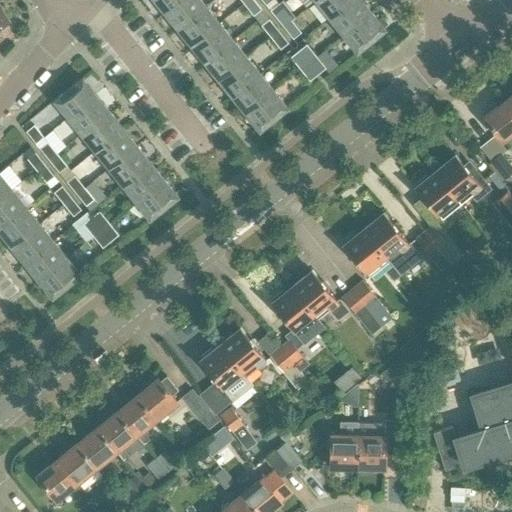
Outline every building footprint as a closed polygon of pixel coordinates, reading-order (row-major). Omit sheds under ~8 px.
[(164,13),(179,0),(153,0),(158,5),(159,4),(165,10),(163,12),(164,13)] [(179,28),(206,6),(200,0),(179,0),(164,13),(171,22),(173,21),(179,28)] [(253,0),(248,0),(244,4),(253,16),(261,9),(253,0)] [(329,18),(351,0),(316,0),(315,1),(329,18)] [(358,0),(351,0),(329,18),(343,35),(371,12),(364,2),(362,4),(358,0)] [(283,1),(270,11),(283,27),(291,21),(296,17),(283,1)] [(206,6),(179,28),(185,35),(183,37),(191,46),(220,23),(206,6)] [(0,7),(0,26),(8,22),(0,7)] [(371,12),(343,35),(357,52),(359,51),(362,51),(367,47),(368,44),(386,29),(371,12)] [(271,37),(279,31),(269,19),(261,25),(271,37)] [(291,21),(283,27),(293,39),(301,33),(291,21)] [(206,62),(233,40),(220,23),(191,46),(198,56),(200,54),(206,62)] [(279,31),(271,37),(280,49),(288,43),(279,31)] [(233,40),(206,62),(212,69),(210,70),(218,80),(247,57),(233,40)] [(308,63),(316,56),(306,44),(298,51),(308,63)] [(300,69),(308,63),(298,51),(290,57),(300,69)] [(308,63),(318,75),(326,68),(316,56),(308,63)] [(233,95),(260,73),(247,57),(218,80),(225,89),(227,88),(233,95)] [(310,81),(318,75),(308,63),(300,69),(310,81)] [(260,73),(233,95),(239,103),(238,104),(245,114),(274,90),(260,73)] [(67,117),(94,96),(88,89),(90,87),(82,77),(53,100),(67,117)] [(274,90),(245,114),(259,131),(277,117),(280,117),(285,113),(286,110),(288,108),(274,90)] [(94,96),(67,117),(81,135),(110,112),(102,102),(100,103),(94,96)] [(501,140),(502,139),(505,143),(511,137),(511,109),(504,100),(483,117),(501,140)] [(94,151),(121,130),(115,122),(117,121),(110,112),(81,135),(94,151)] [(35,144),(43,137),(34,125),(26,132),(35,144)] [(121,130),(94,151),(108,168),(137,145),(129,136),(127,137),(121,130)] [(49,161),(57,154),(47,142),(39,148),(49,161)] [(122,185),(149,163),(143,156),(144,155),(137,145),(108,168),(122,185)] [(36,171),(44,164),(34,152),(26,159),(36,171)] [(503,180),(511,172),(511,165),(501,152),(489,162),(503,180)] [(57,154),(49,161),(58,173),(67,166),(57,154)] [(462,165),(455,155),(435,171),(457,199),(468,190),(476,200),(492,188),(469,160),(462,165)] [(149,163),(122,185),(135,202),(164,179),(156,169),(155,171),(149,163)] [(44,164),(36,171),(46,183),(54,176),(44,164)] [(413,204),(430,225),(432,224),(449,244),(441,252),(451,264),(463,254),(444,230),(450,225),(440,212),(457,199),(435,171),(428,177),(426,175),(415,183),(417,185),(414,187),(422,197),(413,204)] [(0,199),(12,190),(0,175),(0,199)] [(76,194),(84,188),(74,175),(66,182),(76,194)] [(164,179),(135,202),(149,219),(152,218),(155,218),(160,214),(160,210),(178,196),(164,179)] [(63,204),(71,198),(62,186),(53,192),(63,204)] [(84,188),(76,194),(86,206),(94,200),(84,188)] [(0,227),(26,207),(12,190),(0,199),(0,227)] [(493,201),(511,226),(511,224),(511,198),(507,191),(493,201)] [(71,198),(63,204),(73,216),(81,210),(71,198)] [(26,207),(0,227),(0,230),(5,236),(3,237),(10,247),(39,224),(26,207)] [(101,230),(109,223),(99,211),(91,218),(101,230)] [(383,213),(363,229),(385,257),(386,256),(392,264),(401,274),(422,257),(409,242),(408,243),(383,213)] [(92,236),(101,230),(91,218),(83,224),(92,236)] [(101,230),(110,242),(118,235),(109,223),(101,230)] [(26,262),(53,240),(39,224),(10,247),(18,256),(20,255),(26,262)] [(430,225),(415,237),(432,258),(441,252),(449,244),(432,224),(430,225)] [(365,273),(385,257),(363,229),(356,234),(354,232),(344,241),(345,243),(343,245),(365,273)] [(102,248),(110,242),(101,230),(92,236),(102,248)] [(53,240),(26,262),(32,270),(30,271),(38,280),(66,257),(53,240)] [(66,257),(38,280),(52,298),(69,284),(73,284),(78,280),(78,277),(81,275),(66,257)] [(393,281),(401,274),(392,264),(385,270),(393,281)] [(291,287),(304,302),(317,317),(328,309),(336,320),(347,310),(338,299),(336,301),(311,271),(292,287),(291,287)] [(351,288),(382,325),(392,317),(362,279),(351,288)] [(291,287),(271,303),(291,329),(284,335),(288,339),(296,349),(304,344),(325,327),(317,317),(304,302),(291,287)] [(371,334),(382,325),(351,288),(341,296),(371,334)] [(220,344),(242,372),(254,363),(257,366),(265,359),(240,328),(220,344)] [(432,431),(444,469),(463,463),(463,464),(511,449),(511,338),(510,339),(511,343),(511,381),(472,394),(483,429),(455,437),(452,425),(432,431)] [(280,346),(300,370),(308,364),(296,349),(288,339),(280,346)] [(222,388),(242,372),(220,344),(200,360),(222,388)] [(269,354),(297,389),(308,381),(300,370),(280,346),(269,354)] [(158,378),(137,394),(156,418),(176,402),(171,395),(178,390),(167,376),(160,381),(158,378)] [(218,421),(192,388),(183,396),(209,428),(218,421)] [(143,444),(152,437),(145,427),(156,418),(137,394),(117,411),(136,434),(143,444)] [(219,415),(241,443),(252,435),(230,406),(219,415)] [(123,460),(143,444),(136,434),(117,411),(97,427),(116,450),(115,450),(123,460)] [(400,449),(400,420),(384,420),(384,423),(383,449),(400,449)] [(383,449),(384,423),(358,422),(357,434),(356,467),(383,468),(383,449)] [(283,423),(275,429),(285,441),(293,435),(283,423)] [(201,443),(211,456),(232,439),(222,426),(201,443)] [(115,450),(116,450),(97,427),(77,443),(96,466),(115,450)] [(356,467),(357,434),(330,434),(329,467),(356,467)] [(75,482),(96,466),(77,443),(57,459),(75,482)] [(276,451),(290,468),(299,461),(285,443),(276,451)] [(163,451),(154,458),(165,471),(166,472),(175,465),(163,451)] [(281,476),(290,468),(276,451),(266,459),(281,476)] [(165,471),(154,458),(146,464),(158,479),(166,472),(165,471)] [(55,499),(75,482),(57,459),(37,475),(55,499)] [(214,474),(225,489),(233,482),(222,468),(214,474)] [(149,471),(139,479),(146,488),(156,480),(149,471)] [(242,495),(255,511),(268,511),(281,502),(280,502),(291,493),(273,471),(263,480),(262,479),(242,495)] [(135,497),(146,488),(139,479),(135,474),(124,483),(135,497)] [(114,490),(125,503),(132,497),(122,484),(114,490)] [(125,503),(114,490),(106,496),(117,510),(125,503)] [(222,511),(255,511),(242,495),(221,511),(222,511)]
